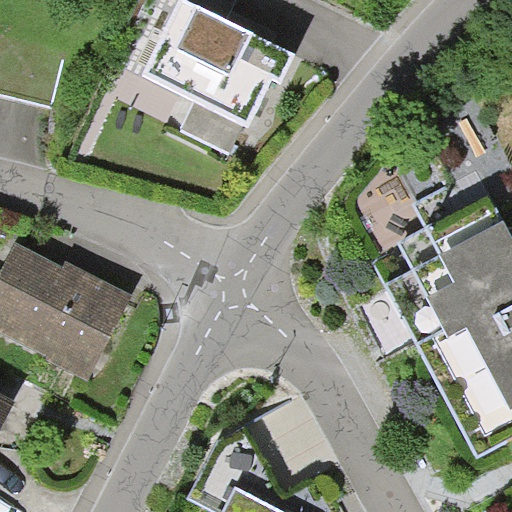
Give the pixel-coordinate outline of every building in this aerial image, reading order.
[(218,164),(230,140),(245,147),(289,56),(173,0),(170,0),(125,94),(173,117),(162,137),(218,164)] [(484,445),(511,431),(511,253),(502,234),(402,285),(484,445)] [(0,284),(0,332),(79,379),(124,301),(24,243),(0,284)] [(0,437),(13,413),(0,406),(0,437)] [(275,511),(233,492),(223,511),(275,511)]
